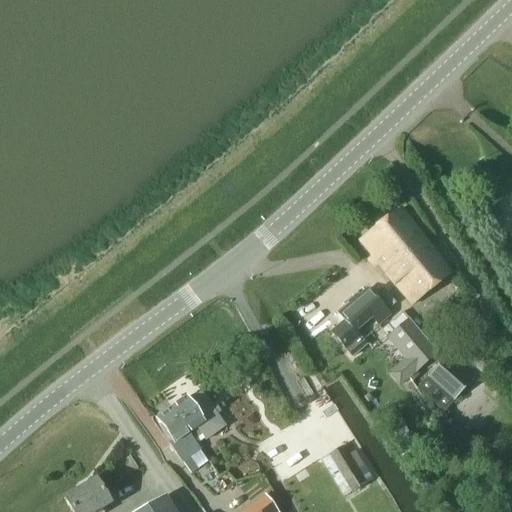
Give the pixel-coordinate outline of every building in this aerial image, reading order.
[(411,305),(451,274),(400,209),(357,244),(411,305)] [(378,324),(388,316),(366,290),(340,313),(347,321),(332,333),(352,357),(365,345),(354,332),(372,317),(378,324)] [(408,321),(389,337),(407,359),(389,374),(399,386),(416,370),(436,354),(408,321)] [(445,358),(428,377),(416,390),(444,414),(455,401),(472,381),(445,358)] [(170,409),(188,435),(197,429),(205,441),(224,427),(201,394),(189,402),(185,398),(170,409)] [(200,451),(188,435),(170,409),(156,419),(173,443),(170,446),(181,463),(200,451)] [(398,417),(386,425),(406,455),(418,448),(398,417)] [(373,480),(366,470),(349,443),(328,456),(352,493),(373,480)] [(72,511),(97,511),(110,505),(95,479),(63,497),(72,511)] [(275,511),(263,495),(241,511),(275,511)] [(172,511),(163,497),(138,511),(172,511)]
